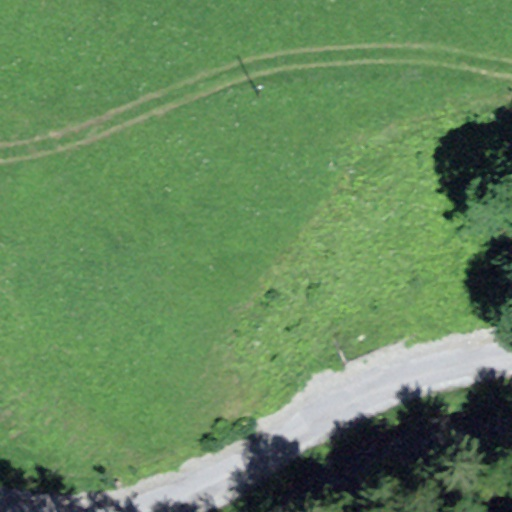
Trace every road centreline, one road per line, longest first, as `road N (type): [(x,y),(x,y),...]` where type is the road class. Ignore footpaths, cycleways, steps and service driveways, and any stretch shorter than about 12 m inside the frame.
road 1 (unclassified): [(0,508),(116,508),(163,499),(212,481),(379,387),(511,352)]
road 2 (track): [(511,67),(398,55),(266,63),(82,134),(0,151)]
